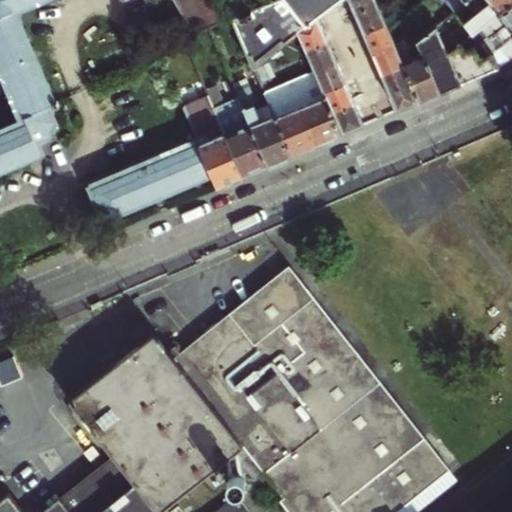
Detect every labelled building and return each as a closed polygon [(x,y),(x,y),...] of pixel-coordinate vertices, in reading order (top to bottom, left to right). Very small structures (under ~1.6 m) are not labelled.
[(0,163),(46,145),(41,135),(51,131),(54,120),(50,109),(60,105),(20,9),(41,0),(0,0),(0,45),(29,116),(0,128),(0,163)] [(178,0),(198,35),(235,18),(225,0),(178,0)] [(275,0),(239,16),(259,65),(302,30),(321,15),(340,0),(275,0)] [(354,0),(355,3),(359,11),(381,2),(380,0),(354,0)] [(465,43),(482,30),(511,6),(511,0),(475,0),(472,3),(481,14),(456,34),(447,22),(440,27),(451,54),(465,43)] [(472,3),(475,0),(453,0),(450,3),(458,13),(472,3)] [(364,23),(368,33),(390,24),(381,2),(359,11),(364,23)] [(496,54),(511,41),(511,6),(482,30),(490,40),(485,45),(479,48),(484,60),(493,56),(496,54)] [(404,13),(390,24),(393,31),(409,19),(404,13)] [(302,30),(310,49),(331,40),(327,30),(321,15),(302,30)] [(372,42),(376,53),(398,44),(397,41),(393,31),(390,24),(368,33),(372,42)] [(425,48),(427,54),(443,92),(471,80),(502,68),(499,62),(496,54),(493,56),(484,60),(479,48),(469,52),(465,43),(451,54),(440,27),(422,41),(425,48)] [(331,40),(310,49),(319,70),(340,61),(336,51),(331,40)] [(412,44),(397,41),(398,44),(403,56),(412,49),(414,48),(412,44)] [(380,62),(385,74),(407,65),(403,56),(398,44),(376,53),(380,62)] [(407,65),(422,101),(433,96),(443,92),(427,54),(416,58),(412,49),(403,56),(407,65)] [(508,58),(499,62),(502,68),(510,64),(508,58)] [(319,72),(327,91),(349,82),(345,72),(340,61),(319,70),(319,72)] [(391,89),(400,110),(422,101),(407,65),(385,74),(391,89)] [(295,82),(305,108),(321,145),(334,139),(346,134),(336,113),(327,91),(319,72),(295,82)] [(238,83),(243,97),(272,166),(284,161),(296,155),(274,103),(262,108),(252,85),(246,87),(244,81),(238,83)] [(327,91),(336,113),(358,104),(353,93),(349,82),(327,91)] [(270,93),(274,103),(296,155),(310,149),(321,145),(305,108),(298,112),(287,86),(270,93)] [(200,137),(215,174),(221,187),(233,182),(246,176),(218,108),(213,97),(187,107),(200,137)] [(218,108),(246,176),(261,170),(272,166),(243,97),(218,108)] [(358,104),(336,113),(346,134),(366,125),(362,114),(358,104)] [(200,137),(92,182),(107,219),(116,215),(215,174),(200,137)] [(176,359),(244,446),(273,481),(297,511),(392,511),(447,469),(290,268),(176,359)] [(22,511),(6,493),(0,497),(0,511),(250,511),(237,494),(214,511),(161,511),(244,446),(176,359),(153,330),(66,399),(111,455),(38,511),(22,511)] [(0,360),(0,380),(20,373),(13,355),(0,360)] [(242,490),(246,488),(249,486),(250,483),(251,479),(251,475),(249,472),(246,470),(243,468),(239,468),(236,469),(232,471),(230,473),(229,477),(229,481),(230,484),(232,487),(235,489),(239,490),(242,490)]
